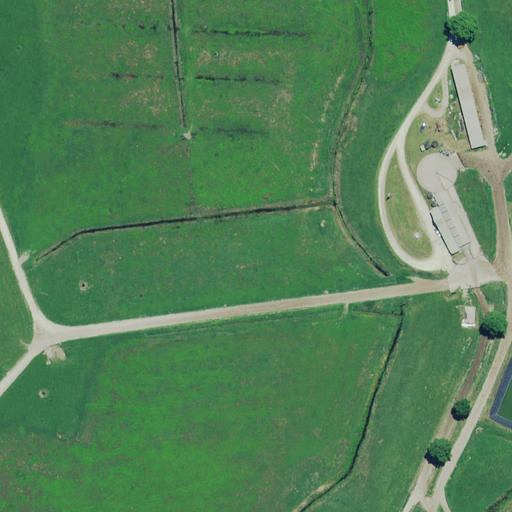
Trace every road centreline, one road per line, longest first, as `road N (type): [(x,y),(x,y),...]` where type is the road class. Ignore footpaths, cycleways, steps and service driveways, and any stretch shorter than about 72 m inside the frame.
road 1 (track): [(510,272),(61,335),(36,346),(0,388)]
road 2 (track): [(458,47),(382,172),(382,214),(397,250),(411,262),(438,259),(402,163)]
road 3 (track): [(450,0),(458,47),(488,121),(511,281)]
road 4 (track): [(474,278),(486,310),(476,361),(405,511)]
road 5 (track): [(511,321),(433,511)]
road 6 (track): [(50,340),(0,215)]
